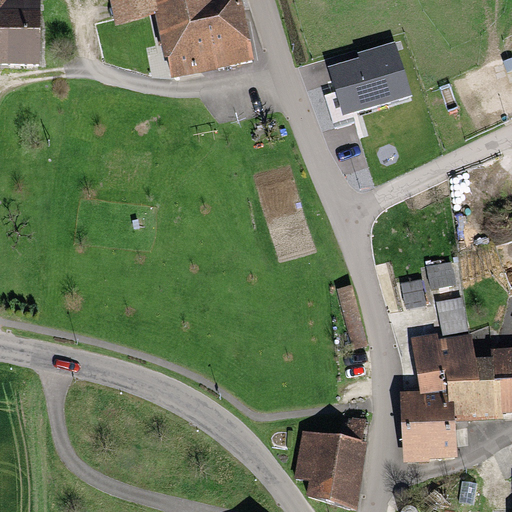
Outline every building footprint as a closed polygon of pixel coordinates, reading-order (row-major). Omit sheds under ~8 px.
[(36,0),(0,0),(0,55),(36,55),(36,0)] [(108,0),(113,20),(155,12),(168,77),(256,59),(244,0),(108,0)] [(391,49),(330,71),(346,115),(407,93),(391,49)] [(364,347),(351,290),(329,295),(343,352),(364,347)] [(412,395),(398,395),(399,462),(448,461),(448,421),(511,419),(511,353),(492,354),(493,366),(441,367),(441,357),(412,357),(412,395)] [(307,439),(297,496),(351,505),(366,420),(348,417),(343,446),(307,439)]
